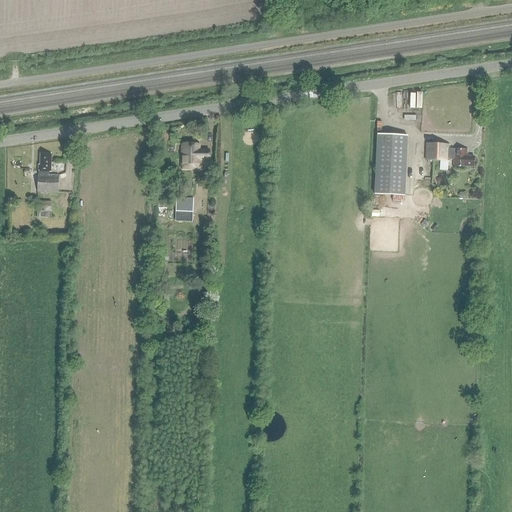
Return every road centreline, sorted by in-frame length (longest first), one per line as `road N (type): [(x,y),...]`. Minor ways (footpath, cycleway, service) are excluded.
road 1 (unclassified): [(511,64),(0,141)]
road 2 (unclassified): [(0,84),(511,8)]
